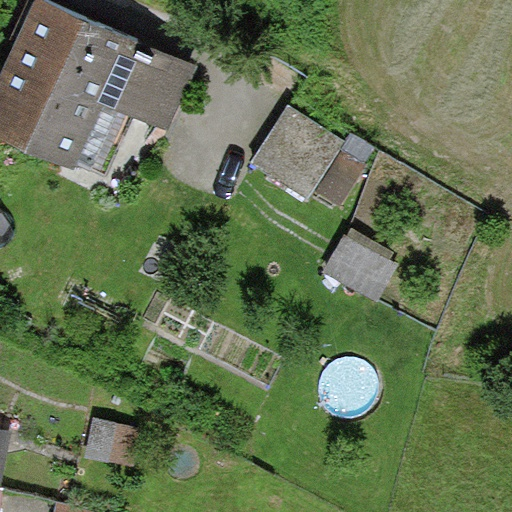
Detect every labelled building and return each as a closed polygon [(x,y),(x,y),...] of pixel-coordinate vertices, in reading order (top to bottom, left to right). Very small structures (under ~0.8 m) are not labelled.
[(100,79),(140,97),(169,110),(195,52),(76,0),(30,0),(0,69),(0,122),(68,152),(100,79)] [(100,79),(68,152),(108,169),(140,97),(100,79)] [(321,188),(349,141),(292,105),(256,161),(314,198),(321,188)] [(349,141),(321,188),(347,203),(381,147),(355,131),(349,141)] [(402,255),(352,227),(328,268),(379,297),(402,255)] [(167,303),(149,292),(134,315),(151,327),(167,303)] [(135,426),(102,419),(94,455),(127,463),(135,426)] [(104,511),(58,500),(55,511),(104,511)]
